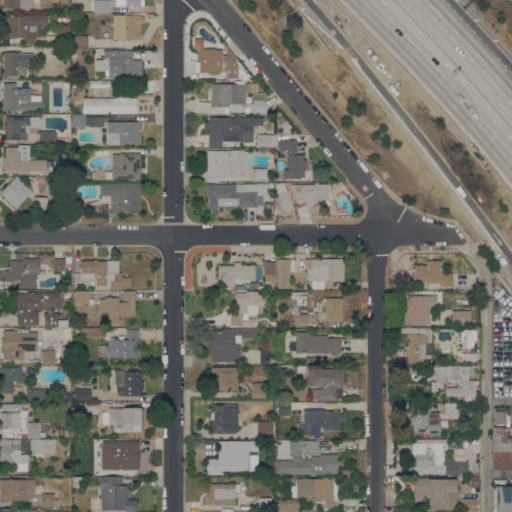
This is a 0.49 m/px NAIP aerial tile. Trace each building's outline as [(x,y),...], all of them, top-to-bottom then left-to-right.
[(3,0),(32,0),(32,7),(3,8),(3,0)] [(111,0),(111,11),(93,11),(93,0),(111,0)] [(47,26),(35,26),(35,43),(23,43),(23,37),(2,36),(2,16),(18,16),(18,14),(47,14),(47,26)] [(112,15),(140,15),(140,16),(143,16),(143,23),(140,23),(140,40),(112,40),(112,15)] [(70,45),(57,45),(57,26),(69,26),(70,45)] [(87,35),(87,47),(74,47),(74,35),(87,35)] [(196,61),(196,51),(193,51),(193,39),(203,39),(203,48),(213,48),(213,50),(222,50),(222,55),(227,55),(227,46),(235,58),(235,65),(237,65),(237,78),(225,78),(225,72),(217,72),(217,74),(208,74),(208,72),(205,72),(205,74),(203,74),(203,72),(197,72),(197,73),(190,73),(190,64),(192,63),(196,61)] [(57,59),(57,47),(70,47),(70,59),(57,59)] [(141,77),(108,77),(108,75),(104,75),(104,68),(100,68),(100,60),(103,60),(103,50),(133,50),(133,60),(141,60),(141,77)] [(20,54),(30,54),(30,64),(25,64),(25,75),(3,76),(3,52),(20,52),(20,54)] [(60,80),(70,80),(70,95),(61,95),(60,80)] [(114,88),(110,88),(110,87),(79,87),(79,80),(114,80),(114,88)] [(228,111),(228,107),(223,107),(223,113),(198,113),(198,101),(210,102),(211,84),(235,84),(235,81),(245,81),(244,84),(246,85),(245,104),(242,103),(241,111),(228,111)] [(41,101),(41,110),(2,110),(2,83),(16,83),(16,88),(30,88),(30,101),(41,101)] [(82,113),(81,98),(115,98),(115,87),(129,87),(129,98),(136,98),(136,113),(82,113)] [(265,93),(265,114),(250,114),(250,103),(251,103),(251,93),(265,93)] [(85,115),(85,126),(72,126),(72,114),(85,115)] [(207,146),(208,129),(203,129),(203,121),(208,121),(208,117),(233,118),(233,115),(238,115),(238,117),(262,117),(262,125),(253,125),(252,132),(248,132),(248,130),(241,130),(241,141),(221,141),(221,147),(207,146)] [(41,128),(26,128),(26,130),(28,130),(28,132),(27,132),(26,140),(5,139),(6,133),(4,133),(4,124),(6,125),(6,116),(41,117),(41,128)] [(137,122),(137,134),(140,134),(140,143),(119,143),(119,144),(107,144),(107,122),(137,122)] [(52,131),(56,133),(56,145),(39,145),(39,131),(52,131)] [(274,146),(256,146),(256,134),(275,134),(274,146)] [(277,140),(296,140),(296,155),(303,155),(303,159),(305,159),(305,164),(303,164),(303,169),(304,169),(304,177),(297,177),(297,178),(283,178),(283,169),(287,169),(287,164),(286,164),(286,159),(287,159),(287,147),(277,148),(277,140)] [(18,151),(20,151),(20,160),(46,160),(46,170),(2,170),(2,158),(5,158),(5,147),(18,147),(18,151)] [(207,182),(207,150),(243,150),(243,152),(245,152),(245,176),(235,176),(235,178),(232,178),(232,176),(218,176),(218,182),(207,182)] [(111,180),(112,161),(115,154),(120,154),(120,153),(140,153),(140,167),(141,167),(141,180),(111,180)] [(55,162),(71,161),(71,176),(56,176),(55,162)] [(266,181),(252,181),(251,168),(266,168),(266,181)] [(16,208),(0,193),(16,176),(32,190),(16,208)] [(282,213),(275,194),(276,194),(275,183),(283,182),(294,209),(282,213)] [(290,184),(314,184),(314,182),(317,182),(317,184),(329,184),(332,191),(330,192),(332,197),(328,199),(332,210),(324,213),(320,201),(307,206),(305,201),(297,204),(290,184)] [(140,212),(128,212),(128,213),(110,213),(110,195),(99,195),(99,183),(139,183),(140,212)] [(244,184),(244,183),(255,183),(255,184),(264,184),(264,195),(256,195),(256,207),(239,207),(239,208),(207,208),(207,184),(244,184)] [(35,201),(34,201),(34,198),(35,198),(35,197),(46,197),(46,203),(50,203),(50,210),(35,210),(35,201)] [(83,216),(73,216),(73,200),(83,200),(83,216)] [(19,288),(19,279),(4,279),(4,271),(9,271),(9,260),(22,260),(22,254),(28,254),(28,258),(38,258),(38,265),(39,265),(39,275),(36,275),(36,288),(19,288)] [(53,259),(65,258),(65,271),(53,271),(52,264),(50,264),(50,261),(53,261),(53,259)] [(311,288),(311,280),(307,280),(307,268),(304,268),(304,258),(343,259),(343,281),(323,280),(323,288),(311,288)] [(295,271),(289,271),(290,288),(278,289),(277,272),(276,272),(276,259),(295,259),(295,271)] [(441,260),(441,273),(452,273),(452,286),(440,286),(440,289),(427,289),(427,283),(426,283),(426,281),(413,281),(413,265),(426,265),(426,261),(441,260)] [(80,279),(81,261),(107,262),(107,272),(113,272),(113,273),(121,273),(121,277),(131,277),(130,287),(121,286),(121,288),(115,288),(115,289),(110,289),(110,285),(96,285),(97,272),(94,272),(93,279),(80,279)] [(263,261),(275,261),(275,274),(264,274),(263,261)] [(217,278),(218,265),(233,266),(233,262),(240,262),(240,265),(255,265),(254,280),(241,280),(241,283),(234,283),(228,287),(221,279),(222,278),(217,278)] [(89,303),(72,303),(72,291),(89,291),(89,303)] [(135,317),(118,317),(118,323),(109,323),(109,311),(99,311),(99,299),(104,299),(104,298),(122,298),(122,291),(134,291),(135,317)] [(229,325),(229,313),(236,313),(236,310),(232,310),(232,303),(235,303),(235,293),(246,293),(246,291),(261,291),(261,298),(263,298),(263,306),(258,306),(258,305),(247,305),(247,318),(255,318),(255,326),(229,325)] [(38,324),(17,324),(17,293),(26,293),(26,292),(53,292),(53,293),(60,293),(60,300),(61,300),(61,308),(44,308),(44,309),(33,309),(33,311),(38,311),(38,324)] [(342,321),(324,321),(324,298),(342,298),(342,321)] [(428,324),(431,324),(431,326),(427,326),(427,324),(408,324),(407,305),(422,305),(422,311),(428,311),(428,324)] [(470,310),(470,324),(452,324),(452,311),(470,310)] [(54,327),(44,327),(44,313),(57,313),(57,320),(71,320),(71,328),(54,328),(54,327)] [(294,326),(294,314),(307,314),(307,326),(294,326)] [(71,328),(71,339),(58,339),(58,335),(54,335),(54,328),(71,328)] [(80,336),(80,328),(104,328),(104,331),(105,331),(105,333),(104,333),(104,337),(80,336)] [(431,328),(431,342),(432,342),(432,362),(418,362),(418,363),(408,363),(408,342),(409,342),(409,337),(406,337),(406,328),(431,328)] [(139,329),(139,339),(136,339),(136,345),(139,345),(139,349),(140,349),(140,352),(139,352),(139,356),(105,357),(105,345),(110,345),(110,339),(126,339),(126,329),(139,329)] [(252,329),(252,339),(240,339),(240,336),(238,336),(238,342),(240,342),(240,362),(215,362),(215,364),(212,364),(212,362),(211,362),(211,355),(208,355),(208,346),(207,346),(207,331),(223,331),(223,329),(252,329)] [(36,351),(22,351),(22,359),(3,359),(3,330),(17,330),(17,332),(36,332),(36,351)] [(461,335),(461,330),(476,330),(476,341),(473,341),(473,348),(467,348),(467,341),(458,341),(458,335),(461,335)] [(341,353),(295,352),(295,332),(311,332),(311,335),(328,335),(328,338),(341,338),(341,353)] [(61,362),(55,363),(55,364),(41,364),(41,350),(55,350),(60,350),(61,362)] [(475,353),(475,361),(462,361),(462,353),(475,353)] [(437,392),(431,392),(431,381),(436,381),(436,375),(434,375),(434,371),(436,371),(436,370),(433,370),(433,367),(448,367),(448,366),(462,366),(469,366),(469,374),(472,374),(472,376),(475,376),(475,380),(477,380),(477,385),(475,385),(475,396),(473,396),(473,400),(465,400),(465,396),(445,396),(446,388),(458,388),(458,382),(437,382),(437,392)] [(0,402),(0,367),(20,367),(20,374),(24,374),(24,382),(15,382),(15,381),(11,381),(12,402),(0,402)] [(237,367),(237,390),(211,391),(210,367),(237,367)] [(321,368),(333,368),(333,367),(336,367),(336,369),(344,369),(344,384),(342,384),(342,398),(337,398),(337,399),(318,399),(312,399),(312,389),(326,389),(326,388),(321,388),(321,386),(309,386),(309,384),(308,384),(308,369),(309,369),(309,368),(321,368)] [(123,372),(140,371),(140,380),(143,380),(143,387),(140,387),(140,395),(119,396),(119,395),(117,395),(117,392),(116,392),(116,386),(115,386),(114,370),(123,370),(123,372)] [(251,398),(251,382),(265,383),(265,398),(251,398)] [(89,399),(89,384),(71,385),(71,400),(89,399)] [(25,400),(25,388),(49,389),(49,400),(30,400),(25,400)] [(21,410),(26,409),(27,415),(24,415),(24,427),(0,427),(0,403),(21,403),(21,410)] [(97,414),(85,414),(85,408),(73,409),(73,403),(97,403),(97,414)] [(278,415),(278,403),(290,403),(290,415),(278,415)] [(457,418),(448,418),(448,414),(444,414),(444,403),(457,403),(457,418)] [(230,424),(230,432),(211,433),(211,421),(210,421),(210,412),(211,412),(211,404),(237,404),(237,424),(230,424)] [(140,408),(140,431),(113,431),(113,424),(102,424),(102,411),(108,411),(108,409),(140,408)] [(429,408),(429,412),(439,412),(439,419),(440,419),(440,424),(439,424),(439,434),(428,434),(428,432),(413,432),(412,424),(409,424),(408,417),(414,417),(414,408),(429,408)] [(308,435),(308,434),(297,434),(297,423),(303,423),(303,409),(324,409),(324,410),(339,410),(339,413),(343,413),(343,422),(339,422),(339,429),(324,429),(324,435),(308,435)] [(494,423),(494,410),(506,410),(506,423),(494,423)] [(272,421),(272,438),(257,438),(257,421),(272,421)] [(40,438),(27,438),(26,422),(40,422),(40,438)] [(511,425),(511,458),(510,458),(510,469),(491,469),(491,427),(507,427),(507,425),(511,425)] [(54,440),(54,455),(43,455),(43,454),(42,454),(42,455),(35,455),(35,453),(30,453),(30,452),(20,452),(20,454),(28,454),(28,463),(27,463),(27,471),(16,471),(16,463),(3,463),(3,457),(0,457),(0,440),(47,440),(54,440)] [(257,470),(220,470),(220,473),(206,473),(206,458),(218,458),(218,441),(257,440),(257,470)] [(277,455),(277,444),(280,444),(280,440),(301,440),(316,440),(316,453),(301,453),(301,456),(277,455)] [(413,475),(413,454),(411,454),(411,443),(413,443),(413,440),(446,440),(446,454),(443,454),(443,461),(466,461),(466,475),(413,475)] [(101,441),(138,441),(138,451),(138,459),(138,469),(101,469),(101,441)] [(451,447),(450,459),(464,459),(465,447),(451,447)] [(276,473),(277,460),(292,460),(292,457),(301,457),(301,460),(310,460),(310,456),(319,456),(319,453),(337,454),(337,474),(276,473)] [(101,510),(101,489),(99,489),(99,478),(102,478),(102,477),(121,477),(121,485),(127,486),(127,489),(131,489),(131,497),(127,497),(127,500),(135,500),(135,510),(101,510)] [(456,479),(456,492),(448,492),(447,509),(427,509),(428,501),(422,501),(423,494),(413,493),(414,477),(456,479)] [(336,478),(336,507),(324,507),(324,500),(305,500),(305,497),(296,497),(296,496),(289,496),(289,479),(296,479),(296,478),(336,478)] [(29,499),(11,499),(11,501),(7,501),(7,499),(1,499),(1,494),(0,494),(0,479),(34,479),(34,495),(29,499)] [(234,503),(206,503),(206,484),(234,483),(234,503)] [(511,511),(494,511),(494,485),(511,485),(511,511)] [(53,493),(53,499),(58,499),(58,506),(40,506),(40,493),(44,493),(53,493)] [(271,497),(271,511),(258,511),(258,497),(271,497)] [(462,498),(476,498),(475,511),(461,511),(462,498)] [(299,500),(299,511),(275,511),(275,503),(278,503),(278,500),(299,500)]
